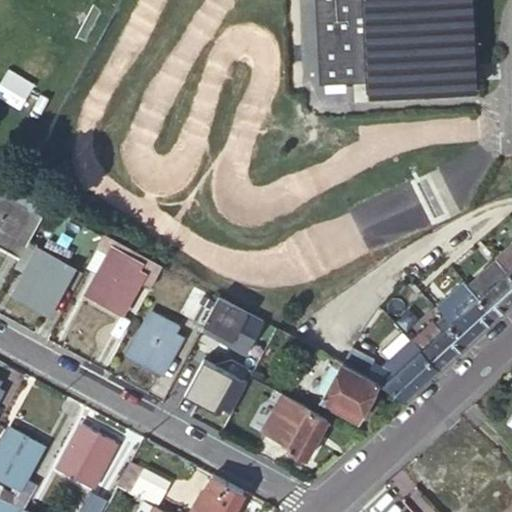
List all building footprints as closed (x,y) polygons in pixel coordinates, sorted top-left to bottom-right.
[(474,0),(316,0),(321,93),(343,92),(342,79),(362,78),(363,92),(479,86),(474,0)] [(48,203),(4,179),(0,186),(0,187),(17,197),(43,211),(48,203)] [(0,227),(17,197),(0,187),(0,227)] [(0,227),(0,245),(19,256),(26,243),(43,211),(17,197),(0,227)] [(86,223),(48,203),(43,211),(26,243),(40,250),(65,263),(79,238),(78,237),(86,223)] [(105,233),(86,268),(99,276),(90,293),(123,310),(146,265),(148,266),(152,259),(105,233)] [(19,256),(14,265),(28,272),(40,250),(26,243),(19,256)] [(40,250),(28,272),(15,294),(47,312),(72,267),(65,263),(40,250)] [(151,287),(162,265),(152,259),(148,266),(141,281),(151,287)] [(473,291),(495,315),(511,299),(511,273),(506,266),(502,262),(473,291)] [(215,296),(195,285),(181,311),(202,322),(215,296)] [(470,287),(441,313),(449,323),(466,341),(495,315),(473,291),(470,287)] [(236,336),(249,311),(219,295),(206,320),(236,336)] [(181,326),(154,311),(130,355),(161,373),(179,341),(174,337),(181,326)] [(449,323),(441,313),(432,322),(437,327),(441,331),(449,323)] [(417,345),(437,368),(466,341),(449,323),(441,331),(437,327),(417,345)] [(385,371),(380,382),(406,396),(437,368),(417,345),(415,343),(385,371)] [(350,350),(343,362),(367,375),(373,364),(374,363),(350,350)] [(367,375),(343,362),(338,359),(335,364),(341,368),(322,401),(359,421),(380,382),(367,375)] [(229,415),(245,381),(201,362),(186,396),(229,415)] [(373,364),(367,375),(380,382),(385,371),(373,364)] [(306,459),(328,418),(284,394),(262,436),(306,459)] [(113,444),(80,427),(57,472),(89,489),(113,444)] [(37,442),(9,428),(0,445),(0,479),(19,490),(35,457),(31,455),(37,442)] [(149,457),(135,450),(115,487),(130,495),(143,470),(149,457)] [(494,469),(480,454),(432,496),(446,511),(494,469)] [(149,505),(156,508),(169,484),(143,470),(130,495),(149,505)] [(511,475),(507,470),(493,482),(510,501),(511,499),(511,475)] [(233,511),(243,493),(209,475),(189,511),(233,511)] [(0,491),(0,511),(15,511),(21,499),(0,491)] [(77,511),(102,511),(107,502),(88,492),(77,511)]
